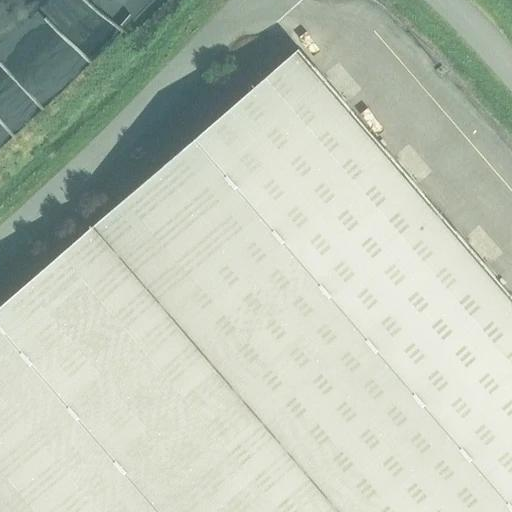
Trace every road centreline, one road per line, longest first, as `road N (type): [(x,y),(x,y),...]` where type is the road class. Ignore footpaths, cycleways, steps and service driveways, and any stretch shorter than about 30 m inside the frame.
road 1 (unclassified): [(0,238),(169,85),(247,0)]
road 2 (unknown): [(276,0),(333,36),(511,203)]
